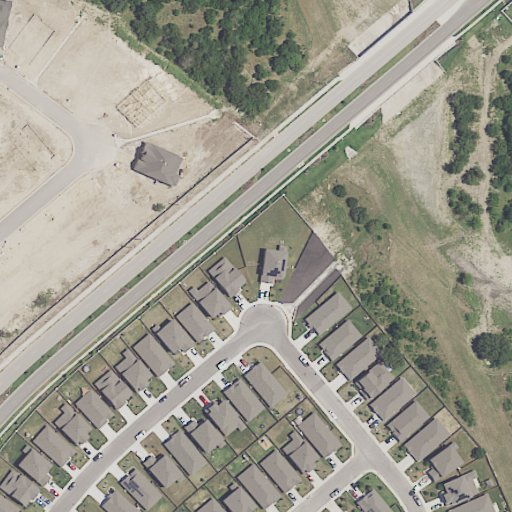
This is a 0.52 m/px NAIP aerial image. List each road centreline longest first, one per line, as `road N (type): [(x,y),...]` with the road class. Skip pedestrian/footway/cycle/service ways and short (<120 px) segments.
road 1 (residential): [(0,438),(92,348),(494,0)]
road 2 (residential): [(462,0),(74,331),(0,407)]
road 3 (residential): [(264,321),(128,435),(58,511)]
road 4 (residential): [(264,321),(418,511)]
road 5 (residential): [(0,248),(99,169),(109,148)]
road 6 (residential): [(109,148),(0,78)]
